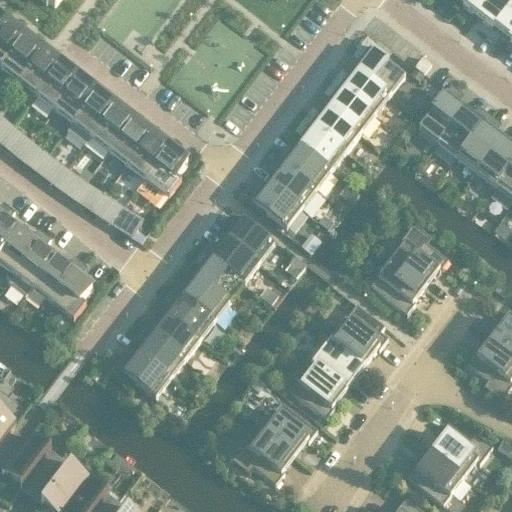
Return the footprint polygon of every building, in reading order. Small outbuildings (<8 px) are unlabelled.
[(39,0),(54,11),(63,0),(39,0)] [(455,0),(455,1),(464,8),(462,10),(477,21),(493,0),(455,0)] [(511,0),(493,0),(477,21),(492,33),(493,31),(502,38),(511,24),(511,0)] [(511,24),(502,38),(511,45),(510,46),(511,48),(511,24)] [(0,73),(23,43),(5,29),(0,35),(0,73)] [(0,73),(18,87),(41,57),(23,43),(0,73)] [(354,74),(390,102),(405,82),(385,66),(388,61),(366,44),(355,59),(362,64),(354,74)] [(36,101),(59,71),(41,57),(18,87),(36,101)] [(424,79),(431,68),(423,62),(415,72),(424,79)] [(54,115),(78,85),(59,71),(36,101),(54,115)] [(390,102),(354,74),(346,85),(339,80),(333,88),(375,121),(390,102)] [(73,129),(96,99),(78,85),(54,115),(73,129)] [(360,140),(375,121),(333,88),(326,97),(333,102),(325,112),(360,140)] [(418,134),(438,149),(465,114),(455,106),(460,99),(451,91),(418,134)] [(90,143),(91,143),(114,113),(96,99),(73,129),(67,137),(85,150),(90,143)] [(360,140),(325,112),(317,123),(310,117),(303,126),(346,159),(360,140)] [(114,113),(91,143),(109,157),(132,127),(114,113)] [(457,164),(490,121),(481,115),(476,121),(465,114),(438,149),(457,164)] [(457,164),(476,178),(503,143),(493,135),(498,128),(490,121),(457,164)] [(295,150),(331,178),(346,159),(303,126),(297,135),(303,140),(295,150)] [(150,141),(132,127),(109,157),(127,171),(150,141)] [(145,185),(168,155),(150,141),(127,171),(145,185)] [(19,161),(29,149),(21,143),(11,156),(19,161)] [(495,193),(511,170),(511,149),(503,143),(476,178),(495,193)] [(29,149),(19,161),(26,167),(36,154),(29,149)] [(331,178),(295,150),(287,161),(281,155),(274,164),(316,197),(331,178)] [(168,155),(145,185),(168,203),(181,187),(176,183),(187,169),(168,155)] [(266,188),(302,216),(316,197),(274,164),(267,173),(274,178),(266,188)] [(511,170),(495,193),(511,205),(511,170)] [(55,189),(65,177),(58,171),(48,184),(55,189)] [(65,177),(55,189),(63,195),(72,182),(65,177)] [(302,216),(266,188),(258,199),(251,194),(244,203),(286,235),(302,216)] [(93,215),(102,203),(95,197),(85,210),(93,215)] [(110,209),(102,203),(93,215),(100,221),(110,209)] [(0,210),(0,223),(9,211),(3,206),(0,210)] [(0,260),(19,236),(7,227),(16,216),(9,211),(0,223),(0,260)] [(274,251),(240,225),(232,219),(225,228),(231,233),(223,244),(259,271),(274,251)] [(124,234),(132,240),(141,228),(133,222),(124,234)] [(391,266),(426,292),(437,277),(439,278),(448,267),(427,250),(431,244),(413,230),(400,247),(404,250),(391,266)] [(30,245),(19,236),(0,260),(0,270),(8,277),(6,280),(10,284),(11,284),(45,239),(39,234),(30,245)] [(55,264),(43,255),(52,244),(45,239),(11,284),(10,284),(7,288),(26,302),(31,295),(32,295),(55,264)] [(259,271),(223,244),(215,254),(209,249),(202,258),(244,290),(259,271)] [(194,282),(229,309),(244,290),(202,258),(195,266),(202,272),(194,282)] [(67,273),(55,264),(32,295),(45,305),(40,310),(45,314),(82,267),(75,262),(67,273)] [(414,308),(426,292),(391,266),(370,293),(406,321),(415,309),(414,308)] [(88,272),(82,267),(45,314),(51,318),(55,312),(73,327),(86,310),(81,307),(92,293),(80,283),(88,272)] [(229,309),(194,282),(186,292),(179,287),(173,296),(215,328),(229,309)] [(215,328),(173,296),(166,304),(173,309),(165,320),(200,347),(215,328)] [(352,317),(331,344),(366,370),(377,355),(379,356),(388,344),(380,338),(384,332),(356,311),(352,317)] [(489,344),(511,361),(511,318),(508,316),(499,328),(501,329),(489,344)] [(143,334),(186,366),(200,347),(165,320),(157,330),(150,325),(143,334)] [(171,385),(186,366),(143,334),(137,342),(143,347),(135,358),(171,385)] [(331,344),(310,371),(345,397),(366,370),(331,344)] [(511,386),(511,361),(489,344),(477,360),(476,358),(467,370),(488,387),(484,392),(502,406),(511,392),(511,387),(511,386)] [(156,405),(171,385),(135,358),(127,368),(121,363),(110,377),(132,394),(135,389),(156,405)] [(310,371),(290,398),(326,425),(335,414),(333,412),(345,397),(310,371)] [(260,436),(295,462),(307,447),(308,448),(317,436),(281,409),(260,436)] [(0,418),(0,448),(15,430),(0,418)] [(441,442),(429,457),(464,484),(476,468),(479,470),(492,453),(474,440),(470,445),(448,429),(439,441),(441,442)] [(295,462),(260,436),(248,452),(245,450),(232,466),(250,480),(254,474),(275,491),(285,479),(283,478),(295,462)] [(4,477),(33,499),(60,463),(31,441),(4,477)] [(464,484),(429,457),(417,473),(416,472),(407,483),(443,511),(464,484)] [(33,499),(49,511),(68,511),(89,486),(60,463),(33,499)] [(114,511),(116,510),(89,489),(91,487),(89,486),(68,511),(114,511)]
